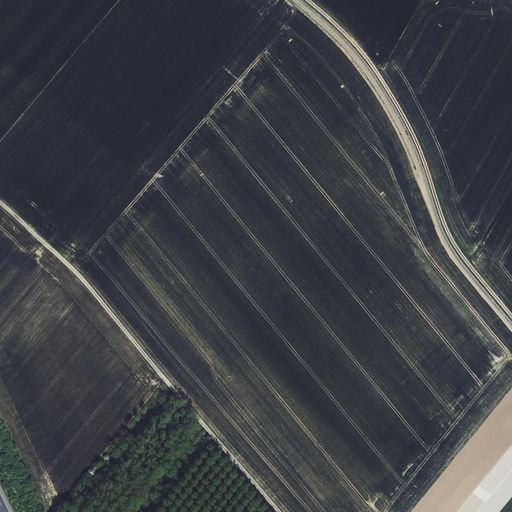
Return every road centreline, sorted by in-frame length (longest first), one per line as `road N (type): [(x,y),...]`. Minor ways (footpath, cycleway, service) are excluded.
road 1 (track): [(271,511),(82,283),(0,205)]
road 2 (track): [(305,0),(379,76),(420,151),(454,242),(511,317)]
